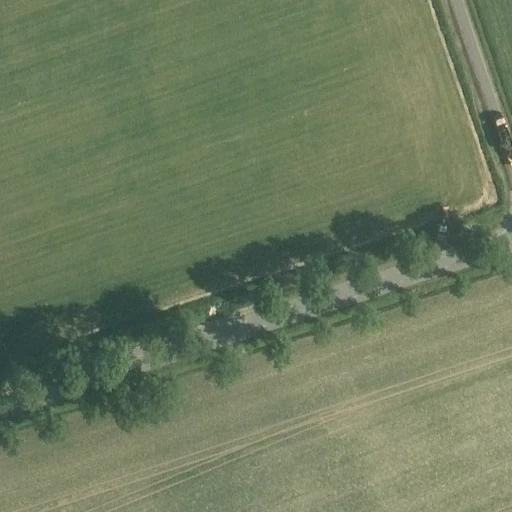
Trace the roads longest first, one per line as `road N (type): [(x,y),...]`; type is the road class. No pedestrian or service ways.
road 1 (tertiary): [(0,409),(511,243)]
road 2 (unclassified): [(511,175),(449,0)]
